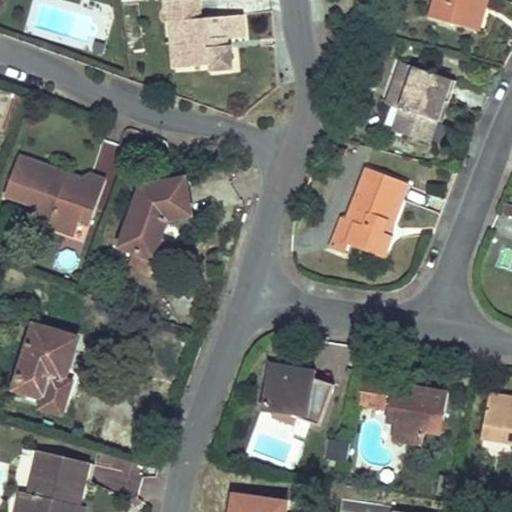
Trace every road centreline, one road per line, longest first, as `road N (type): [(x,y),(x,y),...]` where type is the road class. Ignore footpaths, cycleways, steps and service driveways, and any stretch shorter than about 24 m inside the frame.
road 1 (residential): [(293,155),(0,50)]
road 2 (residential): [(184,511),(197,438),(254,284)]
road 3 (residential): [(428,326),(511,109)]
road 4 (residential): [(254,284),(428,326)]
road 5 (residential): [(293,155),(308,92),(298,0)]
road 6 (residential): [(254,284),(293,155)]
